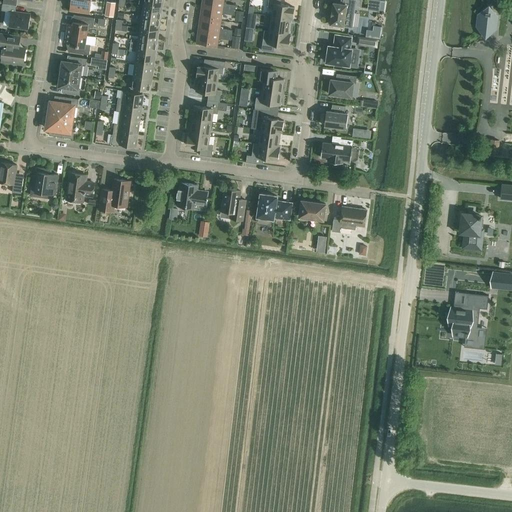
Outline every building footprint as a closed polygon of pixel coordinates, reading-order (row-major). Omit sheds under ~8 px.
[(71,0),(70,10),(90,13),(92,1),(97,2),(97,0),(71,0)] [(202,0),(202,5),(235,10),(236,5),(226,3),(226,2),(224,2),(224,0),(202,0)] [(272,16),(291,19),(293,19),(295,7),(289,6),(289,5),(280,4),(280,0),(268,0),(268,7),(273,7),(272,16)] [(332,16),(330,24),(344,26),(344,27),(353,28),(356,12),(354,12),(355,6),(355,5),(356,0),(343,0),(343,4),(341,3),(333,2),(332,10),(331,16),(332,16)] [(144,4),(142,16),(161,18),(162,6),(139,3),(144,4)] [(3,4),(2,10),(11,12),(9,26),(29,29),(31,14),(15,12),(16,6),(3,4)] [(202,5),(200,17),(221,20),(222,14),(224,14),(225,13),(235,15),(235,10),(202,5)] [(498,16),(489,5),(478,13),(481,17),(477,20),(480,24),(476,27),(485,38),(498,28),(498,16)] [(106,8),(105,15),(114,16),(115,9),(106,8)] [(68,23),(67,33),(87,36),(88,27),(93,28),(95,18),(74,15),(73,24),(68,23)] [(142,16),(141,28),(159,30),(161,18),(142,16)] [(272,16),(269,30),(289,33),(291,19),(272,16)] [(200,17),(198,31),(232,35),(232,30),(222,28),(223,27),(220,27),(221,20),(200,17)] [(248,20),(246,27),(255,28),(256,21),(253,20),(248,20)] [(141,28),(139,40),(157,42),(159,30),(141,28)] [(263,38),(262,50),(273,52),(275,45),(283,46),(283,45),(289,46),(291,33),(289,33),(269,30),(268,39),(263,38)] [(198,31),(196,43),(218,46),(219,39),(221,39),(221,38),(231,40),(232,35),(198,31)] [(0,61),(1,62),(2,62),(2,61),(23,64),(22,68),(23,68),(26,47),(25,47),(19,42),(20,36),(0,33),(0,35),(0,61)] [(66,42),(69,52),(90,55),(91,45),(86,44),(87,36),(67,33),(65,42),(66,42)] [(234,35),(232,47),(239,49),(241,36),(234,35)] [(336,47),(329,46),(328,54),(326,54),(325,61),(327,61),(327,62),(350,65),(352,49),(350,49),(352,37),(336,35),(335,43),(337,43),(336,47)] [(139,40),(137,52),(156,54),(157,42),(139,40)] [(137,52),(135,64),(154,66),(156,54),(137,52)] [(61,66),(60,73),(81,76),(81,75),(82,75),(83,66),(82,66),(82,64),(86,65),(87,58),(70,56),(69,61),(63,61),(62,67),(61,66)] [(92,57),(91,65),(99,66),(100,66),(106,67),(107,60),(108,59),(92,57)] [(198,66),(197,76),(217,79),(218,72),(224,73),(226,62),(214,60),(205,58),(204,67),(198,66)] [(135,64),(134,76),(152,78),(154,66),(135,64)] [(261,69),(259,80),(265,81),(264,89),(284,92),(285,83),(284,83),(284,79),(278,78),(279,71),(273,70),(261,69)] [(60,80),(59,86),(64,87),(63,92),(80,95),(81,89),(79,88),(81,76),(60,73),(59,80),(60,80)] [(338,80),(331,79),(331,86),(329,85),(328,92),(330,92),(329,94),(352,97),(354,83),(356,83),(357,76),(339,74),(338,80)] [(134,76),(132,88),(150,90),(152,78),(134,76)] [(209,93),(208,100),(220,102),(222,90),(215,89),(217,79),(197,76),(195,87),(197,87),(196,91),(209,93)] [(257,97),(255,108),(259,109),(265,110),(267,110),(268,103),(281,105),(281,101),(283,101),(284,92),(264,89),(263,98),(257,97)] [(119,97),(118,104),(142,107),(144,94),(128,91),(127,92),(122,91),(121,98),(119,97)] [(51,101),(49,115),(73,118),(75,105),(78,106),(79,99),(55,95),(54,102),(51,101)] [(90,107),(97,108),(100,108),(101,102),(102,101),(91,99),(90,107)] [(190,118),(192,119),(211,121),(212,113),(218,114),(220,102),(208,100),(207,107),(194,105),(194,109),(192,109),(190,118)] [(120,111),(119,117),(140,120),(142,107),(118,104),(117,111),(120,111)] [(329,115),(324,114),(323,121),(326,122),(325,125),(346,128),(348,113),(345,113),(346,106),(333,104),(332,111),(330,111),(329,115)] [(255,108),(252,128),(262,130),(280,132),(282,132),(284,120),(278,119),(278,118),(270,117),(271,110),(267,110),(265,110),(259,109),(255,108)] [(49,115),(47,128),(50,129),(49,135),(73,138),(74,132),(71,131),(73,118),(49,115)] [(115,123),(114,130),(138,133),(140,120),(119,117),(118,123),(115,123)] [(192,119),(190,133),(209,135),(211,121),(192,119)] [(136,147),(138,133),(114,130),(112,143),(120,144),(120,145),(136,147)] [(262,130),(260,144),(278,146),(280,132),(262,130)] [(200,148),(199,155),(211,157),(212,145),(207,144),(209,135),(190,133),(188,132),(187,145),(192,145),(192,147),(200,148)] [(323,142),(321,157),(329,158),(328,161),(343,163),(343,160),(351,161),(351,160),(353,147),(353,146),(352,146),(353,140),(342,138),(341,138),(340,144),(332,143),(323,142)] [(491,140),(490,151),(498,152),(499,140),(491,140)] [(247,155),(246,162),(263,164),(264,158),(273,159),(273,158),(278,159),(280,147),(278,146),(260,144),(254,143),(252,156),(247,155)] [(13,192),(21,193),(24,178),(16,176),(16,173),(17,165),(2,162),(0,173),(0,182),(14,184),(13,192)] [(33,185),(32,191),(35,191),(35,192),(49,194),(49,193),(56,194),(58,175),(55,174),(51,174),(47,173),(45,173),(46,169),(35,167),(33,185)] [(71,173),(67,199),(83,202),(84,195),(93,196),(95,183),(87,182),(87,181),(86,180),(87,175),(71,173)] [(103,189),(100,209),(113,211),(114,205),(127,207),(128,198),(129,198),(130,192),(129,192),(130,181),(114,179),(114,184),(113,190),(103,189)] [(178,191),(177,196),(178,196),(178,199),(179,199),(178,206),(195,209),(195,204),(199,204),(206,205),(208,191),(208,192),(200,191),(200,192),(198,191),(197,191),(197,190),(197,189),(198,185),(198,184),(182,182),(182,183),(181,189),(179,189),(179,191),(178,191)] [(501,191),(500,199),(511,200),(511,183),(502,183),(501,191)] [(222,211),(221,211),(231,213),(231,218),(244,220),(247,200),(246,200),(240,199),(241,191),(225,188),(222,211)] [(277,196),(261,193),(258,216),(260,217),(259,221),(261,224),(269,225),(271,223),(272,218),(274,219),(274,217),(290,219),(292,203),(280,201),(280,204),(278,203),(276,203),(277,196)] [(311,202),(302,200),(300,216),(324,220),(326,204),(317,202),(316,202),(314,202),(312,202),(312,201),(311,201),(311,202)] [(353,208),(343,206),(341,220),(334,219),(332,231),(340,232),(341,227),(356,229),(356,225),(364,226),(367,210),(357,208),(357,209),(355,209),(353,208)] [(464,246),(480,247),(482,229),(481,229),(479,229),(479,225),(482,225),(482,218),(480,218),(480,216),(481,215),(480,215),(475,214),(475,212),(468,211),(468,214),(463,213),(462,213),(462,214),(462,215),(460,215),(459,221),(462,221),(461,230),(460,230),(460,231),(465,232),(465,234),(464,246)] [(201,220),(199,236),(208,237),(210,222),(201,220)] [(360,246),(359,254),(366,255),(367,245),(363,245),(360,246)] [(511,274),(494,272),(492,287),(511,288),(511,274)] [(452,307),(450,326),(455,326),(454,336),(476,338),(477,329),(477,327),(479,308),(487,308),(489,295),(469,293),(467,306),(455,304),(454,308),(452,307)]
